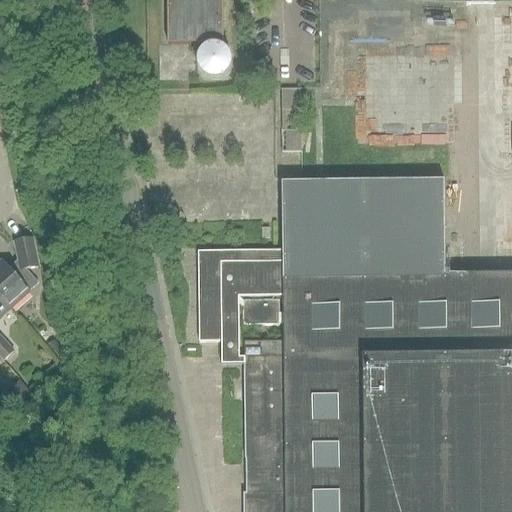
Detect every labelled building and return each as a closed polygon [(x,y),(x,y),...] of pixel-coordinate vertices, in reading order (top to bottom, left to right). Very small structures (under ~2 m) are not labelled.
[(210,47),(212,47),(213,47),(215,47),(217,47),(217,45),(222,45),(221,0),(167,0),(167,45),(210,45),(210,47)] [(218,47),(217,47),(215,47),(213,47),(212,47),(210,47),(209,47),(207,48),(206,49),(203,51),(201,52),(200,54),(199,55),(198,57),(198,59),(197,61),(197,63),(197,66),(197,67),(197,68),(198,71),(199,73),(200,74),(201,76),(203,78),(205,80),(206,80),(209,81),(211,82),(213,82),(215,82),(217,82),(220,81),(221,81),(224,79),(225,78),(227,77),(229,74),(230,72),(231,71),(232,68),(232,66),(232,64),(232,61),(231,60),(231,58),(230,57),(229,55),(228,53),(225,51),(223,49),(221,48),(218,47)] [(299,91),(294,91),(280,92),(281,153),(300,153),(299,91)] [(365,363),(366,511),(511,511),(511,273),(445,274),(443,180),(362,181),(365,363)] [(221,365),(244,365),(365,363),(362,181),(281,182),(282,253),(197,254),(198,343),(221,342),(221,365)] [(32,238),(14,242),(20,271),(38,267),(32,238)] [(0,262),(0,300),(8,309),(28,292),(27,291),(36,283),(27,273),(18,281),(0,262)] [(0,316),(8,309),(0,300),(0,316)] [(0,359),(3,363),(14,352),(0,337),(0,359)] [(245,495),(245,511),(366,511),(365,363),(244,365),(246,495),(245,495)]
